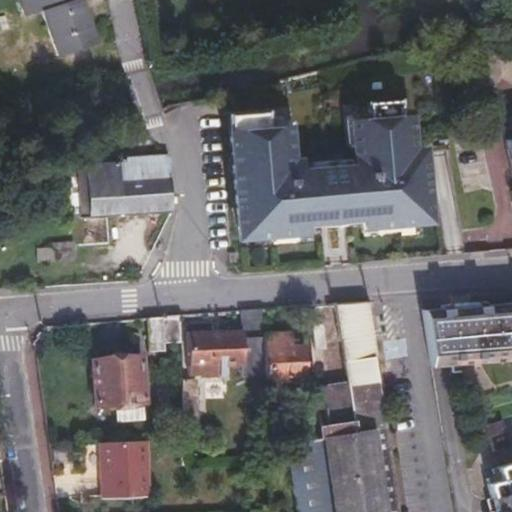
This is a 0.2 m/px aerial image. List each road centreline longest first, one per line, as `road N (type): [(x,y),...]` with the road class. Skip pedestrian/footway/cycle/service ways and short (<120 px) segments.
road 1 (residential): [(121,0),(147,117),(189,153),(199,187),(207,293)]
road 2 (residential): [(207,293),(511,268)]
road 3 (unknown): [(405,277),(435,511)]
road 4 (residential): [(1,311),(207,293)]
road 5 (residential): [(29,511),(1,311)]
